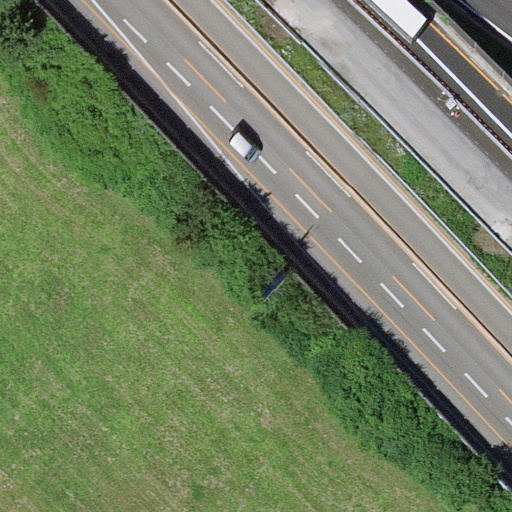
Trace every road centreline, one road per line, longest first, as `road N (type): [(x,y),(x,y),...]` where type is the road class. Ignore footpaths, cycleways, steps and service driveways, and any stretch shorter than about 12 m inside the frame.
road 1 (motorway): [(160,0),(511,367)]
road 2 (motorway): [(511,189),(325,0)]
